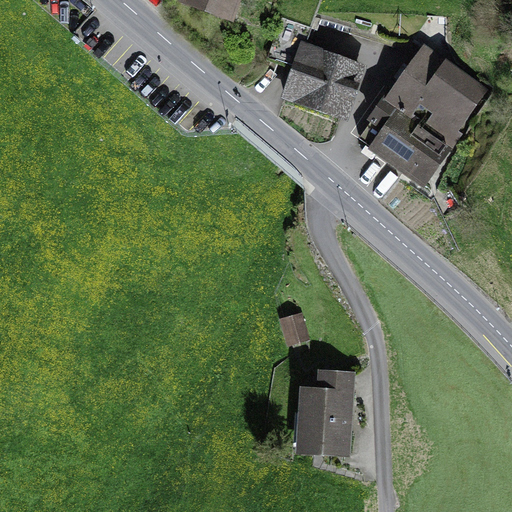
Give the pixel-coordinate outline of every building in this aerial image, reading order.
[(230,17),(235,0),(185,0),(185,1),(230,17)] [(341,118),(361,55),(293,34),(282,69),(300,75),(292,102),(341,118)] [(443,130),(480,86),(442,55),(419,36),(383,80),(388,90),(352,146),(421,190),(452,141),(443,130)] [(286,353),(305,348),(297,321),(278,326),(286,353)] [(351,456),(354,377),(320,376),(320,394),(305,393),(303,455),(351,456)]
